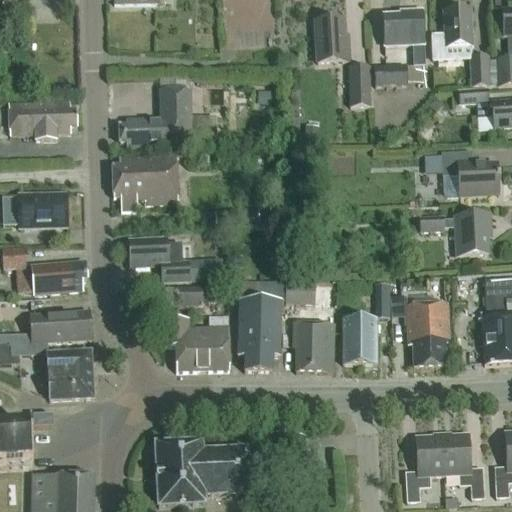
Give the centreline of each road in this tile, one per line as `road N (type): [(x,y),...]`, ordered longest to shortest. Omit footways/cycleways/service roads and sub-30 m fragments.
road 1 (unclassified): [(140,413),(101,286),(93,0)]
road 2 (tertiary): [(140,413),(183,397),(366,394)]
road 3 (tertiary): [(366,394),(511,386)]
road 4 (residential): [(366,394),(376,511)]
